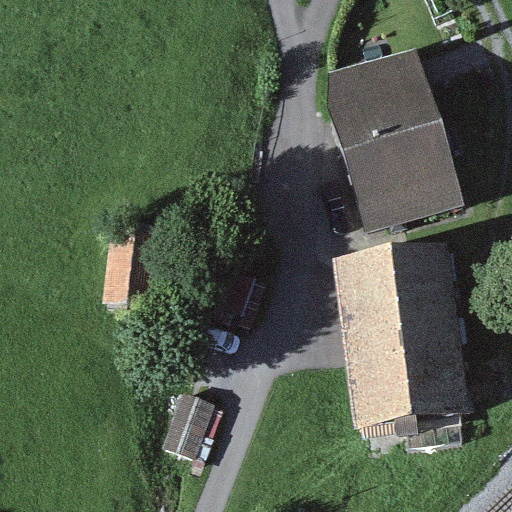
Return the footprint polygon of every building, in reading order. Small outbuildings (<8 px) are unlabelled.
[(447,210),(413,60),(326,79),(359,229),(447,210)] [(140,242),(100,237),(91,314),(131,319),(140,242)] [(212,266),(195,307),(236,325),(253,283),(212,266)] [(432,266),(326,272),(331,368),(336,444),(442,438),(432,266)] [(175,408),(154,465),(196,481),(217,424),(175,408)]
